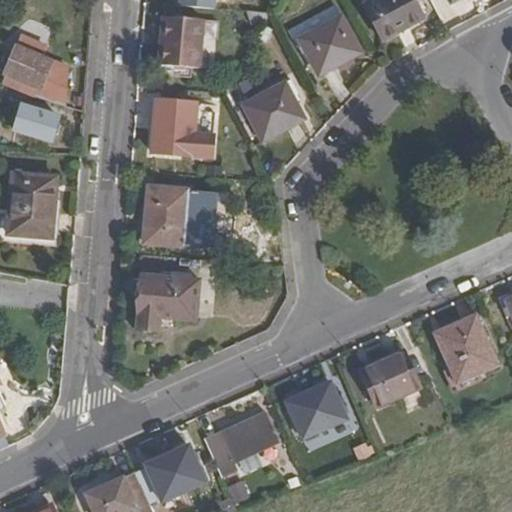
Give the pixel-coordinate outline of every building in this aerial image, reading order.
[(414,0),(378,0),(364,8),(383,42),(425,20),(414,0)] [(342,19),(300,42),(318,77),(361,55),(342,19)] [(163,20),(160,68),(200,71),(203,23),(163,20)] [(10,74),(5,83),(37,98),(69,104),(71,71),(53,63),(42,59),(48,46),(24,36),(19,49),(8,74),(10,74)] [(285,86),(244,108),(262,144),(304,122),(285,86)] [(29,129),(37,107),(26,104),(20,125),(29,129)] [(196,107),(157,104),(152,156),(192,159),(196,107)] [(37,107),(29,129),(58,137),(65,115),(37,107)] [(202,107),(196,107),(192,159),(212,161),(216,116),(201,115),(202,107)] [(56,176),(15,173),(10,231),(51,234),(54,197),(56,176)] [(187,194),(149,191),(145,247),(188,249),(191,216),(186,215),(187,194)] [(142,279),(137,335),(151,336),(152,322),(186,325),(189,283),(184,283),(154,280),(142,279)] [(477,318),(435,337),(457,386),(499,368),(477,318)] [(377,370),(403,358),(401,353),(375,365),(377,370)] [(403,358),(377,370),(365,376),(378,408),(422,389),(408,356),(403,358)] [(332,386),(288,406),(304,442),(348,422),(332,386)] [(265,417),(206,443),(219,472),(278,446),(265,417)] [(189,448),(146,468),(146,470),(161,503),(162,505),(206,485),(189,448)] [(146,470),(135,475),(150,508),(161,503),(146,470)] [(151,511),(150,508),(135,475),(86,497),(92,511),(151,511)] [(228,486),(236,504),(249,498),(241,481),(228,486)]
